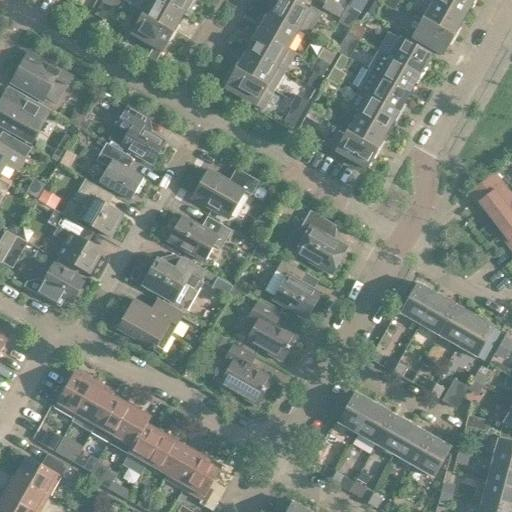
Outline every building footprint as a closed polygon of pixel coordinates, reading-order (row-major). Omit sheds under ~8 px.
[(113,9),(117,2),(112,0),(101,0),(101,1),(113,9)] [(183,14),(158,0),(144,0),(137,13),(172,33),(183,14)] [(158,0),(183,14),(186,16),(195,0),(158,0)] [(309,11),(288,0),(274,0),(267,13),(298,30),(309,37),(322,15),(310,9),(309,11)] [(325,0),(323,4),(321,9),(327,12),(339,19),(343,13),(345,9),(330,0),(325,0)] [(393,12),(397,5),(387,0),(383,0),(381,5),(393,12)] [(463,18),(473,0),(432,0),(432,1),(463,18)] [(452,37),(463,18),(432,1),(422,19),(452,37)] [(345,9),(343,13),(355,20),(359,14),(346,7),(345,9)] [(160,53),(172,33),(137,13),(126,33),(160,53)] [(298,30),(267,13),(256,32),(287,49),(298,30)] [(343,13),(339,19),(351,26),(355,20),(343,13)] [(372,18),(373,17),(366,13),(361,22),(362,23),(372,18)] [(411,39),(441,56),(452,37),(422,19),(411,39)] [(359,41),(362,35),(350,28),(346,34),(359,41)] [(256,32),(245,51),(283,72),(294,53),(287,49),(256,32)] [(348,60),(359,41),(346,34),(336,53),(340,55),(344,58),(348,60)] [(399,38),(388,58),(419,75),(430,56),(399,38)] [(324,45),(313,64),(325,71),(336,52),(325,45),(325,46),(324,45)] [(232,68),(234,70),(272,91),(283,72),(245,51),(236,67),(232,68)] [(408,94),(419,75),(388,58),(380,53),(369,72),(378,77),(408,94)] [(341,81),(344,75),(337,71),(344,58),(340,55),(329,74),(341,81)] [(147,57),(144,62),(152,67),(155,62),(147,57)] [(22,62),(10,84),(42,102),(44,98),(55,105),(72,76),(45,61),(39,72),(22,62)] [(316,87),(325,71),(313,64),(309,71),(313,74),(308,83),(316,87)] [(220,87),(254,107),(261,111),(272,91),(234,70),(232,69),(232,68),(220,87)] [(341,81),(329,74),(325,81),(337,88),(341,81)] [(397,113),(408,94),(378,77),(367,95),(397,113)] [(358,90),(347,109),(356,114),(387,132),(397,113),(367,95),(358,90)] [(295,96),(291,102),(303,109),(307,103),(295,96)] [(0,100),(0,127),(20,139),(30,144),(37,131),(48,112),(24,98),(18,109),(1,99),(0,100)] [(303,109),(291,102),(288,108),(300,115),(303,109)] [(311,106),(307,112),(319,119),(323,113),(311,106)] [(126,108),(107,140),(150,165),(156,154),(161,155),(164,148),(162,145),(163,142),(141,130),(146,120),(126,108)] [(319,119),(307,112),(304,118),(316,125),(319,119)] [(83,118),(74,113),(69,122),(78,127),(83,118)] [(356,114),(345,133),(376,150),(387,132),(356,114)] [(85,131),(89,125),(82,122),(78,127),(85,131)] [(365,170),(376,150),(345,133),(337,128),(326,148),(365,170)] [(27,153),(30,149),(7,136),(1,147),(0,145),(0,172),(5,165),(17,172),(27,153)] [(102,148),(105,144),(97,139),(95,144),(102,148)] [(131,158),(105,144),(102,148),(95,162),(107,169),(98,184),(128,201),(131,194),(133,195),(142,179),(125,169),(131,158)] [(53,160),(57,163),(63,153),(59,150),(53,160)] [(66,155),(61,163),(70,168),(74,160),(66,155)] [(207,171),(191,198),(227,219),(243,192),(250,196),(258,183),(235,170),(228,183),(207,171)] [(494,223),(511,209),(511,195),(509,195),(493,174),(467,194),(481,213),(484,210),(494,223)] [(0,200),(9,185),(0,180),(0,200)] [(104,205),(109,194),(84,180),(72,201),(84,208),(78,220),(109,238),(122,215),(104,205)] [(511,209),(494,223),(503,236),(501,238),(511,253),(511,209)] [(46,225),(55,230),(51,238),(63,244),(57,257),(88,274),(101,252),(83,242),(88,231),(63,217),(54,211),(46,225)] [(294,254),(330,275),(345,249),(328,239),(335,226),(309,212),(300,227),(307,231),(294,254)] [(180,217),(167,241),(203,262),(212,246),(219,250),(230,231),(206,217),(200,228),(180,217)] [(21,228),(11,222),(5,232),(15,238),(21,228)] [(21,228),(15,238),(25,244),(31,233),(21,228)] [(5,232),(0,239),(0,264),(15,238),(5,232)] [(25,244),(15,238),(0,264),(11,270),(26,244),(25,244)] [(173,270),(156,260),(141,286),(172,304),(184,284),(194,290),(204,273),(180,259),(173,270)] [(274,296),(272,300),(305,319),(319,295),(309,290),(314,280),(281,260),(264,290),(274,296)] [(23,288),(55,306),(60,298),(64,300),(71,304),(84,281),(53,263),(42,283),(37,280),(26,282),(23,288)] [(216,279),(213,284),(210,290),(213,291),(213,293),(212,295),(221,300),(222,298),(224,298),(226,298),(231,288),(216,279)] [(243,295),(248,286),(237,279),(231,288),(243,295)] [(416,284),(399,314),(419,325),(436,295),(416,284)] [(454,306),(436,295),(419,325),(437,336),(454,306)] [(133,301),(116,330),(160,354),(182,314),(156,300),(150,311),(133,301)] [(280,362),(295,337),(273,325),(279,315),(257,302),(247,320),(255,325),(245,342),(280,362)] [(437,336),(456,347),(473,317),(454,306),(437,336)] [(493,328),(473,317),(456,347),(476,358),(492,329),(493,328)] [(500,334),(492,329),(476,358),(483,362),(500,334)] [(0,332),(0,351),(8,337),(0,332)] [(229,342),(215,334),(210,343),(224,351),(229,342)] [(511,342),(503,338),(499,346),(509,352),(511,346),(511,342)] [(255,406),(271,379),(248,366),(254,356),(233,344),(223,362),(229,366),(219,386),(255,406)] [(509,352),(499,346),(493,356),(504,362),(509,352)] [(381,356),(373,351),(368,359),(377,364),(381,356)] [(391,374),(397,364),(388,359),(382,369),(391,374)] [(406,369),(397,364),(391,374),(400,379),(406,369)] [(73,419),(75,415),(92,385),(95,381),(75,370),(54,408),(73,419)] [(487,379),(477,374),(473,381),(483,387),(487,379)] [(428,395),(434,385),(426,380),(420,391),(428,395)] [(75,415),(73,419),(72,421),(91,432),(94,426),(111,396),(114,391),(95,381),(92,385),(75,415)] [(473,381),(468,389),(478,395),(483,387),(473,381)] [(441,403),(456,411),(466,392),(452,384),(441,403)] [(444,390),(434,385),(428,395),(438,401),(444,390)] [(337,423),(356,435),(373,405),(354,393),(337,423)] [(94,426),(95,426),(113,436),(130,406),(111,396),(94,426)] [(356,435),(375,445),(392,415),(373,405),(356,435)] [(113,436),(130,447),(132,447),(145,424),(146,425),(150,418),(130,406),(113,436)] [(511,406),(502,424),(511,429),(511,406)] [(375,445),(394,456),(411,426),(392,415),(375,445)] [(466,427),(486,433),(490,421),(469,416),(466,427)] [(146,425),(145,424),(132,447),(130,447),(127,454),(146,465),(163,435),(146,425)] [(394,456),(412,467),(430,437),(411,426),(394,456)] [(39,445),(53,453),(61,438),(48,431),(39,445)] [(146,465),(164,475),(165,476),(182,446),(163,435),(146,465)] [(449,448),(430,437),(412,467),(432,478),(449,448)] [(511,443),(497,440),(491,462),(511,467),(511,443)] [(459,444),(457,453),(468,456),(470,447),(459,444)] [(201,456),(182,446),(165,476),(163,480),(181,490),(201,456)] [(63,459),(72,464),(77,456),(68,451),(63,459)] [(466,464),(468,456),(457,453),(455,462),(466,464)] [(13,478),(47,497),(58,478),(62,480),(69,468),(46,455),(40,466),(25,457),(13,478)] [(77,456),(72,464),(82,470),(87,462),(77,456)] [(221,467),(201,456),(181,490),(200,501),(198,504),(211,511),(224,490),(212,482),(221,467)] [(511,467),(491,462),(485,483),(511,489),(511,467)] [(320,478),(328,483),(334,473),(326,468),(320,478)] [(334,473),(328,483),(338,489),(344,478),(334,473)] [(360,474),(356,481),(364,486),(368,479),(360,474)] [(107,490),(111,482),(102,477),(98,485),(107,490)] [(7,481),(0,493),(0,494),(3,496),(31,511),(38,511),(47,497),(13,478),(11,483),(7,481)] [(121,488),(111,482),(107,490),(116,496),(121,488)] [(440,493),(451,497),(454,487),(442,483),(440,493)] [(511,511),(511,489),(485,483),(480,504),(511,511)] [(357,500),(366,504),(372,494),(363,489),(357,500)] [(449,506),(451,497),(440,493),(437,503),(449,506)] [(31,511),(3,496),(0,494),(0,511),(31,511)] [(382,500),(372,494),(366,504),(376,510),(382,500)] [(135,507),(144,511),(149,504),(140,499),(135,507)] [(306,511),(291,503),(285,511),(306,511)]
